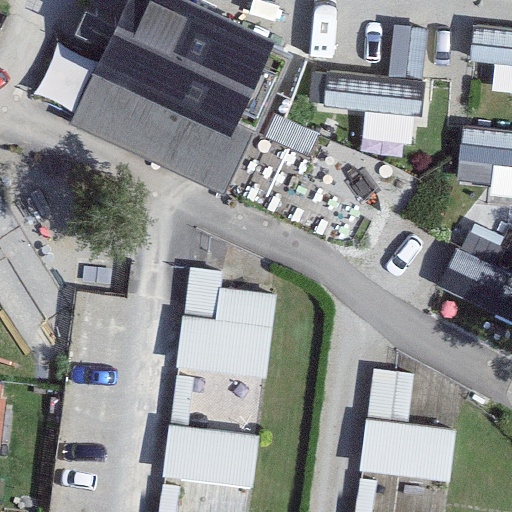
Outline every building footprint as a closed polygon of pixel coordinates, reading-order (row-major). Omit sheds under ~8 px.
[(255,38),(167,0),(113,0),(58,126),(218,196),(246,132),(219,120),(255,38)] [(511,18),(478,17),(476,53),(511,54),(511,18)] [(396,64),(329,62),(328,98),(424,102),(427,22),(398,21),(396,64)] [(461,171),(511,178),(511,114),(470,109),(461,171)] [(50,304),(0,189),(0,294),(12,321),(50,304)] [(440,275),(511,305),(511,251),(460,229),(440,275)] [(184,317),(178,368),(265,379),(272,328),(184,317)] [(171,424),(164,476),(252,487),(258,435),(171,424)] [(368,424),(361,475),(449,486),(455,435),(368,424)]
